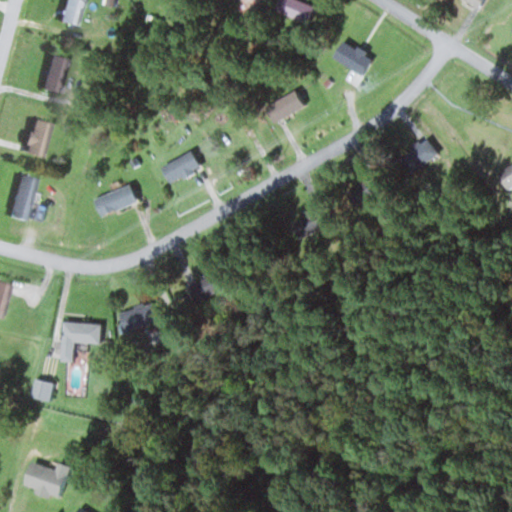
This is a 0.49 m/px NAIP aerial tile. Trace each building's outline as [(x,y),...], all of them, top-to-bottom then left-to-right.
[(81,26),(88,0),(68,0),(63,20),(81,26)] [(320,6),(305,0),(284,0),(280,12),(312,25),(320,6)] [(471,0),(484,9),(490,0),(471,0)] [(338,56),(366,76),(378,59),(350,40),(338,56)] [(45,88),(63,94),(73,59),(56,54),(45,88)] [(270,107),(279,123),(311,105),(302,89),(270,107)] [(28,153),(48,157),(55,122),(36,118),(28,153)] [(260,135),(252,119),(221,135),(230,151),(260,135)] [(405,157),(419,173),(443,152),(430,136),(405,157)] [(177,184),(208,166),(198,148),(166,167),(177,184)] [(511,166),(503,171),(509,183),(511,181),(511,166)] [(31,220),(41,177),(23,173),(13,216),(31,220)] [(384,192),(379,178),(362,185),(367,199),(384,192)] [(100,198),(107,216),(144,202),(137,184),(100,198)] [(234,286),(226,270),(193,285),(201,302),(234,286)] [(0,317),(6,319),(15,284),(0,280),(0,317)] [(125,313),(131,332),(166,320),(160,301),(125,313)] [(81,342),(107,343),(108,322),(68,321),(67,360),(80,361),(81,342)] [(53,400),(58,384),(47,381),(42,396),(53,400)] [(28,486),(66,498),(74,471),(36,459),(28,486)]
